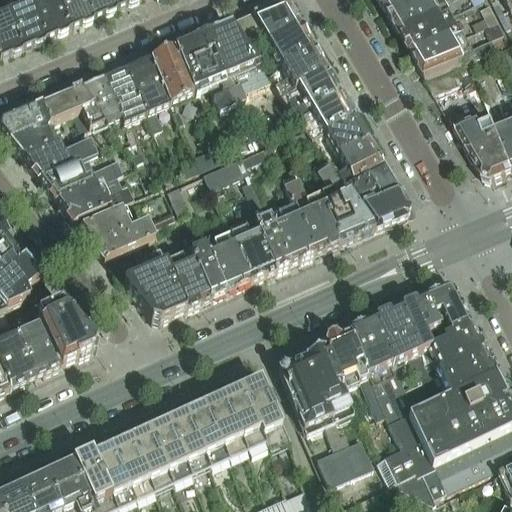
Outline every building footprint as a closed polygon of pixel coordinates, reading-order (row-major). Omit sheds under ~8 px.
[(7,16),(4,17),(21,57),(45,46),(29,6),(18,11),(13,0),(11,0),(2,4),(7,16)] [(54,0),(43,0),(29,6),(45,46),(69,36),(54,0)] [(82,0),(54,0),(69,36),(93,25),(82,0)] [(82,0),(93,25),(115,15),(109,0),(82,0)] [(109,0),(115,15),(139,5),(137,0),(109,0)] [(374,0),(386,21),(427,3),(425,0),(374,0)] [(511,0),(500,0),(511,26),(511,0)] [(399,43),(440,26),(427,3),(386,21),(399,43)] [(281,10),(234,30),(245,46),(260,38),(268,52),(301,34),(289,13),(281,10)] [(498,29),(490,12),(481,16),(485,25),(473,30),(477,39),(485,36),(498,29)] [(0,64),(11,60),(13,60),(21,57),(4,17),(0,18),(0,64)] [(399,43),(413,66),(453,48),(440,26),(399,43)] [(498,29),(485,36),(491,48),(504,42),(498,29)] [(230,32),(204,43),(235,113),(245,109),(233,81),(257,71),(230,32)] [(268,52),(281,74),(314,56),(301,34),(268,52)] [(192,99),(207,93),(218,120),(235,113),(204,43),(174,56),(192,99)] [(501,48),(462,65),(453,48),(413,66),(425,86),(465,69),(471,83),(472,82),(470,78),(486,72),(483,64),(504,56),(501,48)] [(149,67),(168,112),(194,102),(192,99),(174,56),(149,67)] [(281,74),(293,95),(280,103),(281,105),(328,80),(314,56),(281,74)] [(511,74),(506,61),(498,64),(503,77),(511,74)] [(144,123),(146,122),(158,151),(168,147),(155,118),(168,112),(149,67),(124,77),(144,123)] [(471,83),(465,69),(425,86),(434,102),(462,90),(461,87),(471,83)] [(102,87),(119,127),(120,126),(122,132),(144,123),(124,77),(102,87)] [(281,105),(296,126),(342,103),(328,80),(281,105)] [(78,97),(105,132),(119,127),(102,87),(78,97)] [(91,138),(105,132),(78,97),(48,110),(57,129),(73,123),(79,138),(90,133),(91,138)] [(342,103),(296,126),(304,137),(310,145),(311,147),(323,139),(324,142),(355,126),(342,103)] [(508,126),(493,133),(511,178),(511,105),(502,111),(508,126)] [(27,142),(48,133),(57,129),(48,110),(40,113),(19,122),(27,142)] [(511,178),(493,133),(487,135),(479,117),(450,130),(483,187),(492,190),(511,181),(511,178)] [(27,142),(19,122),(0,130),(0,131),(0,140),(8,150),(27,142)] [(324,142),(338,166),(369,150),(355,126),(324,142)] [(21,166),(58,150),(57,149),(51,152),(45,139),(48,133),(27,142),(8,150),(21,166)] [(143,167),(131,137),(126,139),(131,151),(126,153),(131,167),(135,170),(143,167)] [(310,145),(304,137),(291,143),(296,151),(310,145)] [(248,155),(241,140),(227,146),(234,162),(248,155)] [(21,166),(38,188),(77,171),(77,170),(95,163),(88,147),(61,158),(58,150),(21,166)] [(338,166),(346,179),(338,184),(343,191),(381,171),(369,150),(338,166)] [(263,155),(247,162),(252,172),(267,165),(263,155)] [(196,179),(209,173),(206,164),(192,170),(196,179)] [(236,166),(202,182),(209,198),(243,182),(236,166)] [(182,184),(196,179),(192,170),(179,176),(182,184)] [(56,210),(107,187),(116,183),(111,171),(82,183),(77,171),(38,188),(56,210)] [(343,191),(359,213),(395,194),(381,171),(343,191)] [(376,237),(359,213),(343,191),(338,184),(336,185),(329,173),(314,182),(331,210),(322,213),(340,252),(361,243),(376,237)] [(284,189),(315,262),(340,252),(322,213),(318,203),(306,208),(295,184),(284,189)] [(112,199),(107,187),(56,210),(66,223),(67,223),(74,232),(109,216),(133,206),(127,193),(112,199)] [(251,188),(241,192),(252,215),(261,211),(251,188)] [(268,227),(276,249),(262,255),(273,280),(315,262),(284,189),(282,190),(292,214),(274,222),(278,232),(272,235),(268,227)] [(181,226),(191,221),(177,193),(165,199),(179,227),(181,226)] [(395,194),(359,213),(376,237),(406,224),(407,224),(409,217),(395,194)] [(175,229),(170,218),(150,227),(155,237),(175,229)] [(103,270),(153,250),(144,230),(127,237),(120,219),(77,237),(103,270)] [(276,249),(268,227),(228,244),(248,291),(273,280),(262,255),(276,249)] [(248,291),(228,244),(203,255),(211,276),(197,282),(208,309),(248,291)] [(0,251),(0,284),(21,267),(14,259),(17,258),(9,247),(6,249),(5,248),(0,251)] [(203,255),(163,273),(183,320),(208,309),(197,282),(211,276),(203,255)] [(0,284),(0,318),(6,315),(29,305),(26,296),(39,285),(23,265),(21,267),(0,284)] [(159,331),(183,320),(163,273),(124,292),(122,293),(150,328),(150,329),(159,331)] [(445,294),(423,304),(430,319),(436,316),(456,307),(457,306),(453,297),(445,294)] [(416,359),(429,353),(422,339),(436,332),(430,319),(423,304),(397,314),(416,359)] [(467,329),(456,307),(436,316),(439,321),(436,323),(438,327),(441,325),(447,338),(467,329)] [(59,312),(57,313),(35,323),(37,328),(59,376),(91,361),(94,353),(93,353),(89,347),(60,311),(59,312)] [(372,325),(394,373),(408,367),(416,385),(425,381),(416,359),(397,314),(372,325)] [(413,419),(403,396),(394,373),(372,325),(347,336),(348,338),(347,339),(384,424),(387,431),(413,419)] [(59,376),(37,328),(11,340),(33,387),(59,376)] [(413,419),(493,380),(468,329),(467,329),(447,338),(439,342),(441,347),(429,353),(441,379),(427,386),(418,390),(403,396),(413,419)] [(376,428),(384,424),(347,339),(337,343),(333,341),(323,345),(321,351),(323,354),(341,394),(343,398),(358,391),(376,428)] [(33,387),(11,340),(0,345),(0,380),(8,399),(33,387)] [(343,398),(341,394),(323,354),(319,356),(318,355),(316,354),(315,354),(313,354),(312,354),(311,355),(309,356),(308,357),(308,358),(307,359),(307,361),(304,362),(305,364),(282,374),(280,379),(279,383),(302,436),(302,437),(304,441),(322,433),(333,459),(348,453),(344,441),(339,443),(333,428),(334,427),(338,429),(349,424),(349,421),(352,420),(343,398)] [(413,419),(387,431),(400,458),(384,465),(398,495),(429,511),(433,511),(434,511),(432,507),(510,472),(506,464),(511,461),(511,418),(493,380),(413,419)] [(260,386),(241,395),(266,450),(265,451),(269,461),(290,452),(280,431),(260,386)] [(247,459),(265,451),(266,450),(241,395),(222,403),(247,459)] [(222,403),(203,412),(228,467),(247,459),(222,403)] [(210,476),(228,467),(203,412),(184,421),(210,476)] [(184,421),(166,429),(191,484),(210,476),(184,421)] [(172,493),(191,484),(166,429),(147,438),(172,493)] [(147,438),(128,446),(153,501),(172,493),(147,438)] [(134,510),(153,501),(128,446),(109,455),(134,510)] [(372,476),(361,448),(348,453),(333,459),(316,465),(328,494),(372,476)] [(109,455),(90,464),(112,511),(130,511),(134,510),(109,455)] [(112,511),(90,464),(72,472),(72,473),(89,511),(112,511)] [(71,473),(44,485),(56,511),(89,511),(72,473),(71,474),(71,473)] [(511,505),(511,474),(492,484),(497,494),(500,493),(507,508),(511,505)] [(56,511),(44,485),(20,496),(26,511),(56,511)] [(26,511),(20,496),(0,505),(0,511),(26,511)] [(284,506),(286,511),(308,511),(303,498),(284,506)]
